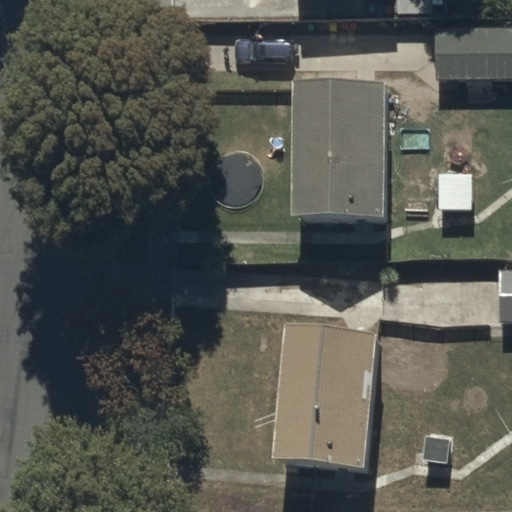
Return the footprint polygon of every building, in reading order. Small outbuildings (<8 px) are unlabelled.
[(511,29),(436,27),(435,81),(511,82),(511,29)] [(394,94),(302,91),(297,230),(390,233),(394,94)] [(475,181),(443,182),(444,216),(476,215),(475,181)] [(511,271),(499,271),(497,323),(511,322),(511,271)] [(387,325),(294,320),(287,465),(379,470),(387,325)]
